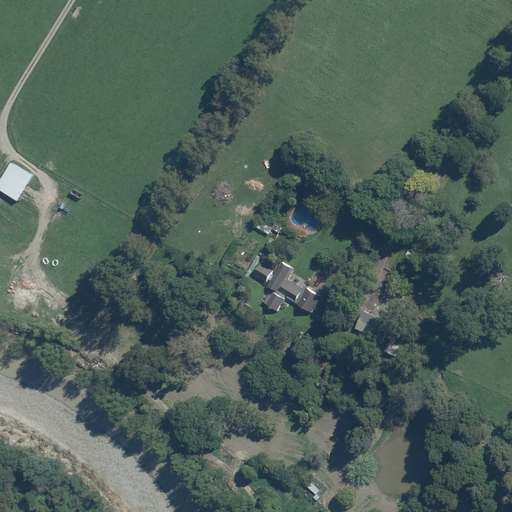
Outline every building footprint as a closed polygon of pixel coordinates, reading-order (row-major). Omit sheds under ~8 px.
[(38,178),(13,163),(0,186),(0,190),(22,204),(38,178)] [(287,297),(288,298),(313,312),(322,297),(288,277),(293,269),(281,262),(277,269),(264,262),(256,276),(271,284),(269,287),(276,291),(274,294),(270,292),(264,303),(279,311),(287,297)] [(393,324),(364,311),(356,327),(361,329),(359,333),(372,339),(374,335),(385,341),(393,324)] [(391,341),(390,343),(386,352),(398,358),(404,347),(391,341)] [(311,480),(307,485),(318,495),(322,490),(311,480)]
